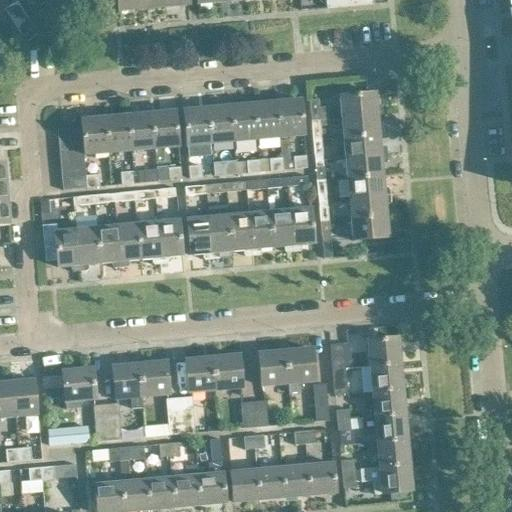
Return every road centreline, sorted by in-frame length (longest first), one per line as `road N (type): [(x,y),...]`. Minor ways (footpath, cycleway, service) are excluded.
road 1 (residential): [(34,344),(23,199),(32,185),(28,108),(42,93),(464,51)]
road 2 (residential): [(34,344),(486,301)]
road 3 (residential): [(505,511),(486,301)]
road 4 (unclassified): [(482,253),(464,51)]
